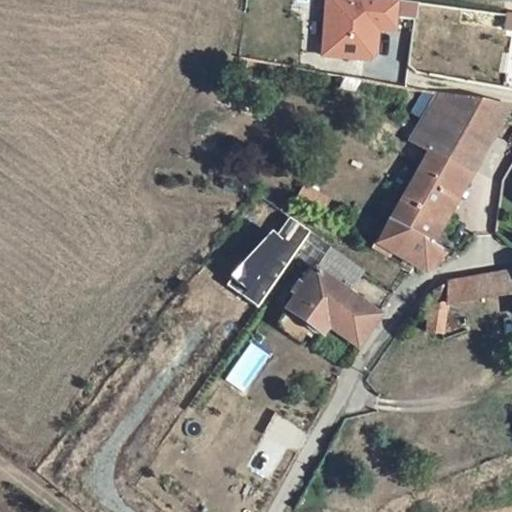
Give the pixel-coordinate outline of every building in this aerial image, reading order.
[(323,0),(319,55),(376,61),(379,30),(397,32),(398,16),(416,18),(417,0),(323,0)] [(468,100),(498,106),(501,96),(502,90),(474,83),(468,100)] [(428,156),(462,99),(441,95),(410,147),(428,156)] [(469,179),(510,109),(498,106),(468,100),(462,99),(428,156),(469,179)] [(428,156),(374,247),(389,256),(420,272),(441,252),(443,248),(433,243),(469,179),(428,156)] [(294,187),(288,201),(313,214),(320,200),(294,187)] [(313,273),(326,253),(305,240),(293,260),(313,273)] [(384,264),(389,256),(374,247),(369,254),(384,264)] [(349,296),(362,275),(326,253),(313,273),(302,289),(297,286),(289,302),(284,313),(300,324),(305,333),(318,338),(326,329),(355,348),(375,315),(349,296)] [(511,272),(497,275),(499,300),(511,296),(511,272)] [(457,285),(430,295),(426,346),(446,345),(446,313),(499,300),(497,275),(484,278),(457,285)]
